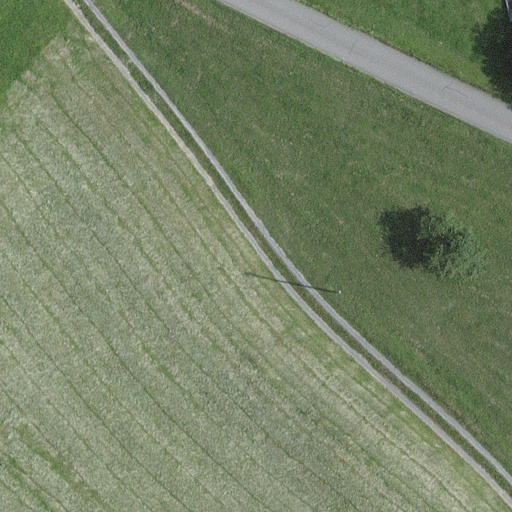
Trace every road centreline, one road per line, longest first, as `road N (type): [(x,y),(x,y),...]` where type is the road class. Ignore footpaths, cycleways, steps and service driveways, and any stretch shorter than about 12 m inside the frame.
road 1 (track): [(76,0),(309,301),(511,493)]
road 2 (unclassified): [(511,124),(255,0)]
